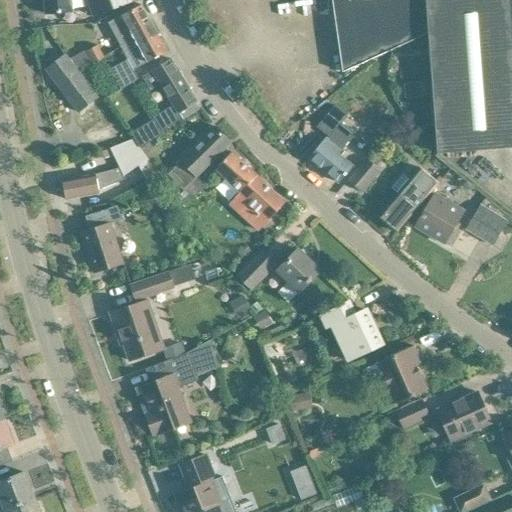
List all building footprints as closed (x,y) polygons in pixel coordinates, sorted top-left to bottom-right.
[(44,0),(46,14),(72,12),(70,0),(87,0),(94,17),(131,2),(130,0),(44,0)] [(332,0),(343,73),(429,33),(427,0),(332,0)] [(511,0),(427,0),(429,33),(438,154),(511,148),(511,0)] [(141,5),(110,22),(118,37),(135,29),(134,27),(149,19),(141,5)] [(135,29),(118,37),(130,58),(110,69),(121,90),(139,79),(134,70),(167,52),(149,19),(134,27),(135,29)] [(94,61),(105,54),(99,43),(88,49),(94,61)] [(65,55),(61,58),(45,70),(78,113),(98,98),(65,55)] [(197,103),(170,59),(142,77),(150,90),(160,84),(173,105),(154,117),(162,131),(166,129),(183,119),(179,114),(197,103)] [(418,93),(400,95),(402,111),(420,109),(418,93)] [(100,101),(91,108),(75,121),(85,133),(110,114),(100,101)] [(335,104),(329,112),(316,127),(328,137),(309,159),(338,183),(355,163),(341,152),(357,132),(343,120),(348,114),(335,104)] [(141,127),(132,133),(141,146),(149,141),(141,127)] [(231,143),(215,127),(167,174),(182,189),(231,143)] [(147,159),(136,144),(133,139),(110,149),(120,168),(95,175),(83,177),(63,181),(67,200),(99,194),(98,190),(112,184),(126,179),(124,175),(147,159)] [(232,153),(218,167),(217,169),(244,194),(234,205),(259,228),(284,201),(232,153)] [(380,170),(366,159),(348,181),(362,192),(380,170)] [(404,197),(400,194),(379,218),(397,233),(427,196),(428,197),(438,183),(420,168),(409,181),(414,185),(404,197)] [(156,187),(149,194),(159,203),(165,197),(156,187)] [(435,192),(425,210),(415,227),(444,244),(464,209),(435,192)] [(480,205),(476,212),(465,229),(493,246),(508,222),(480,205)] [(118,206),(104,210),(85,217),(89,229),(80,233),(94,274),(124,264),(110,224),(122,220),(118,206)] [(253,287),(275,263),(261,249),(238,273),(253,287)] [(298,250),(284,264),(279,269),(290,279),(279,290),(290,301),(320,271),(298,250)] [(191,265),(168,272),(131,285),(136,300),(196,280),(191,265)] [(244,295),(230,303),(238,318),(253,309),(244,295)] [(148,301),(129,307),(110,314),(117,336),(120,335),(129,361),(164,349),(148,301)] [(319,315),(316,316),(322,331),(327,329),(333,341),(336,339),(347,363),(357,358),(363,355),(381,346),(376,335),(378,334),(372,320),(370,321),(364,310),(355,314),(349,301),(331,310),(319,315)] [(266,311),(253,317),(260,330),(272,324),(266,311)] [(414,346),(395,354),(377,363),(395,405),(409,398),(427,390),(416,365),(421,363),(414,346)] [(157,434),(157,435),(176,428),(191,422),(178,388),(198,381),(188,353),(145,369),(151,383),(139,388),(149,413),(146,415),(153,436),(157,434)] [(477,393),(459,401),(437,410),(450,440),(491,423),(477,393)] [(421,400),(396,412),(404,429),(429,417),(421,400)] [(8,448),(14,445),(4,418),(0,419),(0,466),(13,461),(8,448)] [(402,440),(427,431),(424,423),(399,432),(402,440)] [(278,424),(266,429),(271,443),(284,438),(278,424)] [(511,431),(502,436),(511,456),(511,464),(511,465),(511,467),(511,431)] [(216,481),(206,455),(180,465),(190,489),(182,493),(188,510),(184,511),(236,511),(229,495),(228,493),(226,492),(224,490),(222,490),(217,490),(215,491),(214,492),(211,483),(216,481)] [(0,509),(34,497),(25,473),(6,480),(0,482),(0,509)] [(484,484),(453,499),(459,511),(465,511),(491,500),(484,484)] [(331,511),(350,511),(359,509),(354,496),(329,505),(331,511)] [(0,509),(0,511),(39,511),(34,497),(0,509)]
